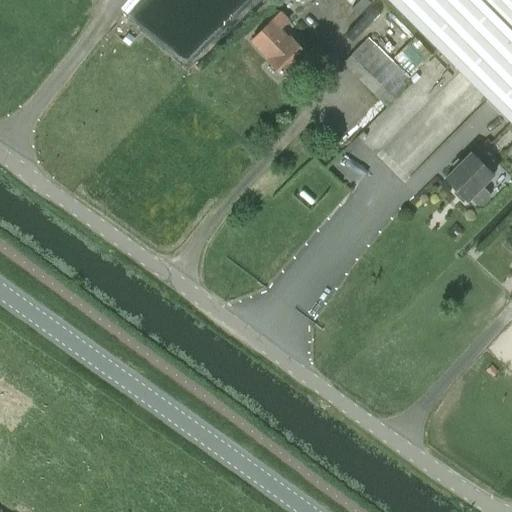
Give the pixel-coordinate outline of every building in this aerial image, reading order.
[(497,0),(388,0),(439,51),(443,55),(497,0)] [(511,0),(497,0),(443,55),(460,72),(461,73),(488,100),(489,101),(511,123),(511,0)] [(268,60),(286,78),(309,56),(291,38),(289,40),(280,30),(288,22),(280,13),(252,41),(270,59),(268,60)] [(410,82),(398,70),(399,70),(367,39),(343,64),(387,107),(410,82)] [(489,194),(482,187),(494,175),(471,153),(446,179),(468,201),(471,199),(478,206),(483,206),(489,200),(489,194)]
